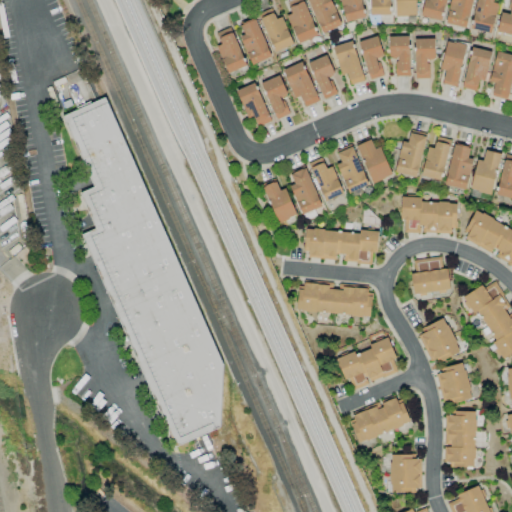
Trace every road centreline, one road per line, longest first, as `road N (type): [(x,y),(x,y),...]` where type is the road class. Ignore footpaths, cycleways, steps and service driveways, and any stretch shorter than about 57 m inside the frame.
road 1 (residential): [(511,129),(423,105),(383,105),(257,156),(239,146),(191,25)]
road 2 (residential): [(384,277),(387,304),(433,411),(430,477),(439,511)]
road 3 (residential): [(384,277),(412,248),(438,245),(468,253),(511,284)]
road 4 (residential): [(44,432),(32,356),(43,312)]
